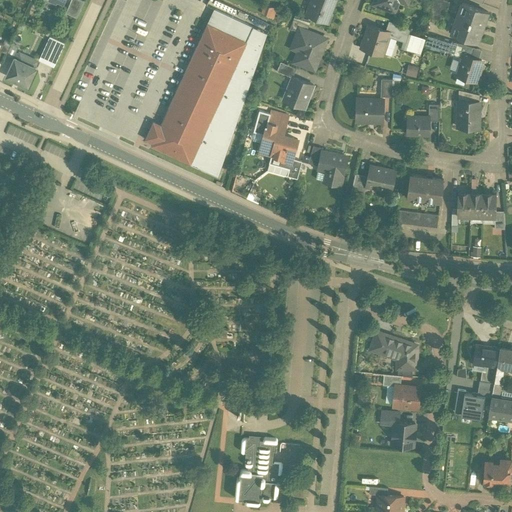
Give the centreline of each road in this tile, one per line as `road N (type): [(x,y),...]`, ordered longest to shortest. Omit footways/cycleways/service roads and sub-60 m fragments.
road 1 (residential): [(357,256),(352,308),(437,338),(431,489),(447,500),(511,500)]
road 2 (tertiary): [(43,120),(357,256)]
road 3 (residential): [(356,0),(333,79),(333,126),(382,148),(488,158)]
road 4 (residential): [(504,0),(502,141),(488,158)]
road 5 (tertiary): [(363,257),(430,279),(511,287)]
road 6 (tertiary): [(511,270),(363,257)]
road 7 (residential): [(98,0),(43,120)]
